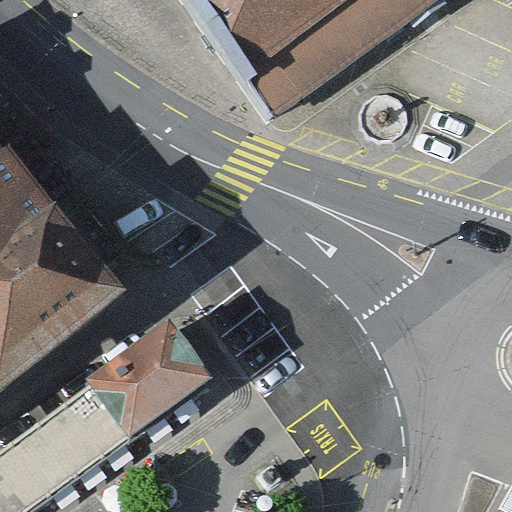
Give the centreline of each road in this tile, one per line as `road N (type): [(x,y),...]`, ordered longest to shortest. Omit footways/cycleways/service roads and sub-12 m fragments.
road 1 (secondary): [(301,198),(172,145),(129,118),(0,3)]
road 2 (secondary): [(301,198),(363,227),(469,301)]
road 3 (secondary): [(469,301),(449,357),(470,414),(494,434)]
